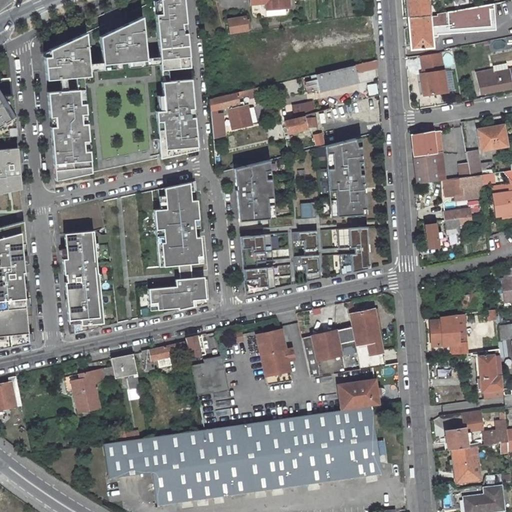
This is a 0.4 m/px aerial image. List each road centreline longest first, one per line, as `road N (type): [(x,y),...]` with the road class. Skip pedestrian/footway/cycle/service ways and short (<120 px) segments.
road 1 (residential): [(230,316),(409,278)]
road 2 (residential): [(53,354),(230,316)]
road 3 (residential): [(192,0),(204,168)]
road 4 (residential): [(39,200),(204,168)]
road 5 (unknown): [(422,491),(256,511)]
road 6 (residential): [(24,37),(39,200)]
road 7 (residential): [(39,200),(53,354)]
road 8 (unclassified): [(398,124),(409,278)]
road 9 (residential): [(204,168),(215,183),(230,316)]
road 10 (unclassified): [(409,278),(417,413)]
road 11 (unclassified): [(388,0),(398,124)]
